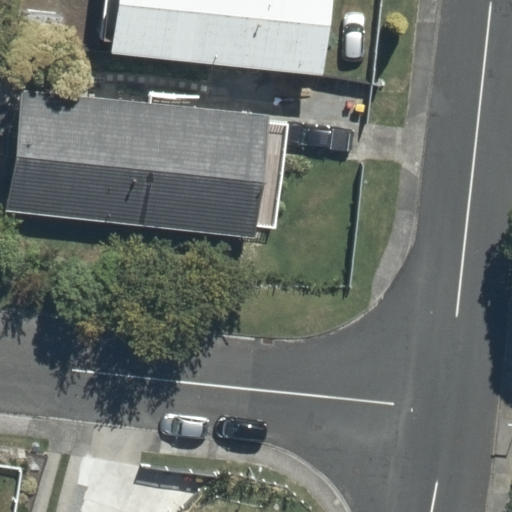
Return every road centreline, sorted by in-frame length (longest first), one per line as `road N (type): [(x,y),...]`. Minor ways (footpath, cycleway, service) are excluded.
road 1 (residential): [(450,413),(0,358)]
road 2 (residential): [(495,0),(450,413)]
